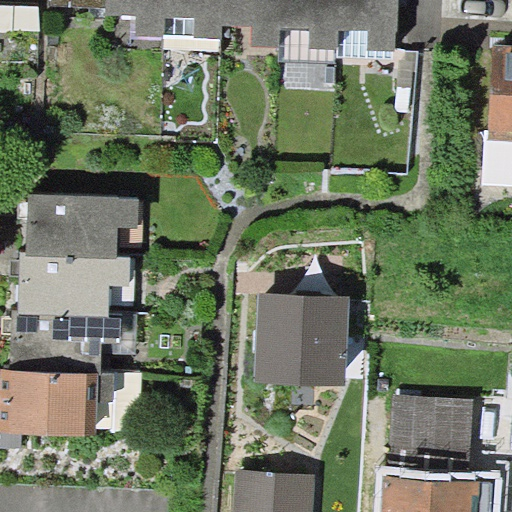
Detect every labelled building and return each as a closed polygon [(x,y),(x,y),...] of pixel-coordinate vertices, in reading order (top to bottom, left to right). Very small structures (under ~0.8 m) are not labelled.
[(422,0),(122,0),(122,15),(421,30),(422,0)] [(511,44),(503,44),(499,118),(511,118),(511,44)] [(0,132),(40,134),(42,80),(0,78),(0,132)] [(156,190),(41,190),(41,248),(31,248),(32,304),(23,304),(23,434),(126,434),(126,371),(147,371),(146,248),(156,248),(156,190)] [(361,287),(269,282),(264,373),(357,378),(361,287)] [(480,511),(485,392),(394,389),(389,511),(480,511)] [(318,511),(320,471),(238,467),(235,511),(318,511)]
